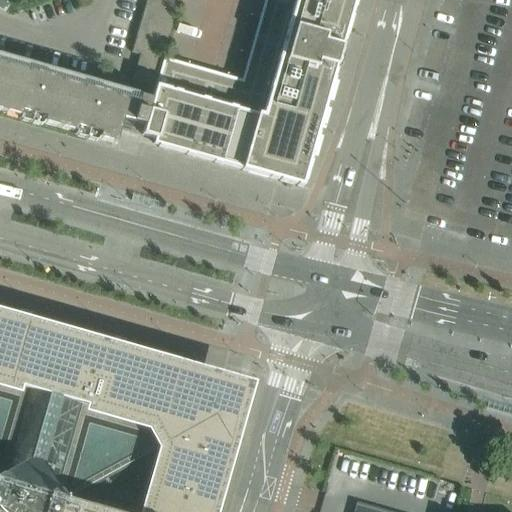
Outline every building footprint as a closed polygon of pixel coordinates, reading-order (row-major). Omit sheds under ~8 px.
[(163,59),(179,0),(145,0),(131,52),(140,55),(128,94),(151,101),(163,59)] [(301,188),(319,126),(354,0),(264,0),(241,81),(163,59),(151,101),(141,137),(159,142),(157,148),(301,188)] [(0,111),(115,144),(119,130),(141,137),(151,101),(128,94),(0,57),(0,111)] [(466,88),(462,121),(486,123),(490,90),(466,88)] [(196,385),(188,373),(0,319),(0,511),(209,511),(229,445),(196,385)]
